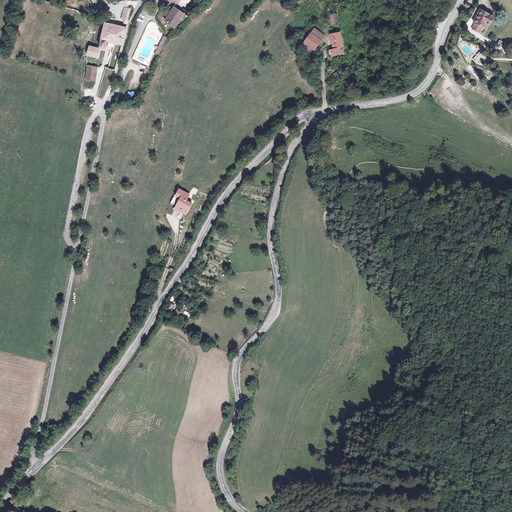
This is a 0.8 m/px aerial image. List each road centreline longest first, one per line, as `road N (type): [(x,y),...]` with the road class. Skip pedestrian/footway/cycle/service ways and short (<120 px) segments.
road 1 (tertiary): [(316,120),(298,119),(228,192),(112,379),(2,511)]
road 2 (tertiary): [(247,511),(227,492),(221,470),(238,406),(236,363),(274,310),(270,238),(278,191),(285,163),(316,120)]
road 3 (tertiary): [(461,0),(424,86),(316,120)]
